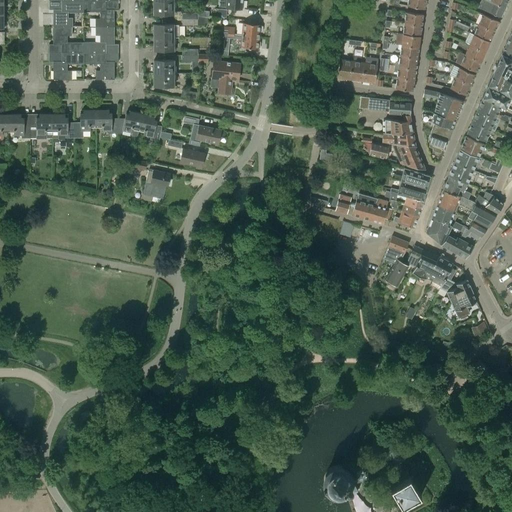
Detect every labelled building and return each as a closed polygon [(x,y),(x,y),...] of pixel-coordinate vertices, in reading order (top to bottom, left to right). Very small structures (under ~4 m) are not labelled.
[(242,0),(227,0),(226,7),(241,9),(242,0)] [(425,0),(408,0),(407,6),(424,9),(424,7),(423,7),(423,4),(425,5),(425,0)] [(481,0),(478,8),(486,11),(488,12),(495,14),(501,16),(505,6),(508,0),(481,0)] [(68,12),(84,12),(84,1),(49,1),(49,10),(53,10),(53,27),(72,27),(72,19),(68,19),(68,12)] [(96,18),(96,27),(115,27),(115,10),(119,10),(119,1),(84,1),(84,12),(100,12),(100,18),(96,18)] [(173,14),(173,1),(154,1),(154,14),(173,14)] [(452,2),(451,8),(456,9),(460,10),(462,5),(457,3),(452,2)] [(216,8),(215,16),(226,17),(226,10),(216,8)] [(404,23),(422,25),(422,18),(421,18),(421,16),(423,16),(423,14),(406,12),(404,23)] [(478,24),(494,31),(497,25),(495,24),(496,22),(498,23),(498,21),(483,14),(478,24)] [(181,25),(197,25),(205,25),(205,22),(208,22),(208,17),(197,17),(197,19),(181,19),(181,25)] [(456,21),(454,25),(467,31),(469,27),(456,21)] [(243,23),(242,35),(259,36),(259,31),(261,31),(261,26),(259,26),(260,24),(243,23)] [(421,32),(422,25),(404,23),(403,34),(420,36),(420,35),(418,35),(419,32),(421,32)] [(154,24),(154,37),(173,37),(173,38),(179,38),(179,25),(174,25),(174,24),(154,24)] [(474,34),(490,41),(490,40),(488,39),(489,37),(491,38),(494,31),(478,24),(476,28),(474,34)] [(72,35),(72,27),(53,27),(53,44),(49,44),(49,53),(84,53),(84,42),(68,42),(68,35),(72,35)] [(100,42),(84,42),(84,53),(118,53),(118,44),(115,44),(115,27),(96,27),(96,35),(100,35),(100,42)] [(229,38),(242,39),(241,47),(257,48),(258,47),(259,47),(260,42),(258,42),(259,36),(242,35),(233,34),(227,33),(227,32),(220,31),(219,38),(217,54),(227,55),(229,38)] [(399,43),(398,44),(419,47),(419,40),(418,40),(418,37),(420,38),(420,36),(403,34),(402,43),(399,43)] [(489,43),(490,41),(474,34),(469,44),(485,51),(488,45),(486,44),(487,42),(489,43)] [(173,38),(173,37),(154,37),(154,50),(173,50),(173,38)] [(401,47),(400,56),(417,58),(417,56),(415,56),(416,54),(418,54),(419,47),(398,44),(398,47),(401,47)] [(469,44),(469,45),(465,54),(481,61),(481,60),(480,59),(481,57),(482,58),(485,51),(469,44)] [(511,48),(506,45),(502,54),(511,59),(511,48)] [(84,53),(49,53),(49,62),(53,62),(53,79),(72,79),(72,70),(67,70),(67,64),(84,64),(84,53)] [(118,62),(118,53),(84,53),(84,64),(100,64),(100,70),(96,70),(96,79),(115,79),(115,62),(118,62)] [(480,63),(481,61),(465,54),(460,65),(476,72),(479,65),(477,64),(478,62),(480,63)] [(511,97),(510,96),(511,92),(511,59),(502,54),(496,66),(496,67),(494,71),(494,72),(488,86),(510,97),(511,98),(511,97)] [(417,59),(417,58),(400,56),(399,62),(395,61),(395,66),(416,69),(417,62),(415,61),(415,59),(417,59)] [(350,80),(352,61),(340,59),(337,78),(345,79),(345,77),(349,77),(348,79),(350,80)] [(154,60),(154,73),(174,73),(174,60),(154,60)] [(239,64),(213,61),(212,77),(219,77),(217,92),(230,94),(231,81),(237,81),(239,64)] [(365,63),(352,61),(350,80),(351,80),(352,78),(355,78),(354,80),(362,81),(365,63)] [(365,63),(362,81),(370,82),(370,80),(373,81),(373,83),(375,83),(377,64),(365,63)] [(415,76),(416,69),(395,66),(394,71),(398,71),(397,77),(414,79),(414,78),(412,78),(413,75),(415,76)] [(472,81),(475,74),(459,67),(455,78),(470,85),(471,83),(469,82),(470,80),(472,81)] [(174,86),(174,73),(154,73),(154,86),(174,86)] [(414,79),(397,77),(396,84),(392,83),(392,88),(413,91),(414,83),(412,83),(412,81),(414,81),(414,79)] [(470,85),(455,78),(450,88),(466,95),(469,88),(467,87),(468,85),(470,86),(470,85)] [(505,108),(510,97),(488,86),(483,97),(501,105),(501,106),(505,108)] [(182,90),(181,96),(196,99),(197,92),(182,90)] [(439,93),(427,90),(424,90),(423,96),(434,98),(438,99),(433,112),(441,115),(443,112),(456,117),(463,101),(453,97),(439,93)] [(389,102),(390,99),(388,99),(388,100),(377,98),(375,98),(370,98),(370,97),(369,97),(368,109),(388,111),(389,102)] [(497,114),(501,106),(501,105),(483,97),(477,109),(496,117),(508,123),(508,122),(511,124),(511,117),(510,117),(504,115),(503,116),(501,115),(497,114)] [(389,102),(388,111),(388,113),(403,114),(404,114),(404,115),(410,115),(411,103),(389,102)] [(452,128),(456,117),(443,112),(441,115),(433,112),(432,116),(426,115),(427,111),(422,109),(422,119),(434,122),(452,128)] [(491,129),(496,117),(477,109),(472,121),(491,129)] [(80,122),(74,122),(74,138),(80,138),(80,131),(90,131),(90,126),(96,126),(96,110),(83,110),(83,113),(80,113),(80,122)] [(111,134),(117,134),(118,118),(112,118),(112,113),(109,113),(109,110),(96,110),(96,126),(101,126),(101,131),(111,131),(111,134)] [(122,131),(132,133),(131,135),(137,136),(139,129),(142,113),(129,111),(128,114),(125,114),(124,118),(118,118),(117,134),(122,134),(122,131)] [(139,129),(144,130),(143,135),(153,137),(152,140),(158,141),(162,126),(156,125),(157,120),(154,119),(154,116),(142,113),(139,129)] [(21,114),(8,114),(8,130),(13,130),(13,136),(24,135),(24,138),(30,138),(29,117),(21,117),(21,114)] [(46,138),(52,138),(52,130),(52,114),(39,114),(39,117),(29,117),(30,138),(36,138),(36,135),(46,135),(46,138)] [(68,138),(74,138),(74,122),(68,122),(68,117),(65,117),(65,114),(52,114),(52,130),(52,138),(58,138),(58,135),(68,135),(68,138)] [(403,121),(385,119),(386,133),(389,133),(391,133),(413,133),(410,115),(404,115),(404,114),(403,114),(403,121)] [(197,125),(198,119),(184,117),(183,123),(193,125),(189,144),(199,146),(200,140),(218,144),(220,130),(197,125)] [(452,129),(452,128),(434,122),(422,119),(422,125),(424,126),(425,125),(432,127),(431,131),(423,129),(424,133),(430,134),(430,133),(448,139),(451,131),(450,130),(450,129),(452,129)] [(485,141),(491,129),(472,121),(467,133),(485,141)] [(416,146),(413,133),(391,133),(389,133),(389,143),(390,143),(392,143),(416,146)] [(430,133),(430,134),(428,139),(428,141),(430,142),(430,143),(429,143),(429,144),(430,144),(429,147),(433,148),(432,150),(440,153),(442,148),(443,149),(444,149),(443,148),(444,147),(445,147),(448,139),(430,133)] [(460,149),(478,157),(484,144),(466,136),(460,149)] [(182,142),(169,139),(167,145),(181,148),(182,142)] [(372,141),(369,154),(385,158),(389,145),(372,141)] [(494,145),(501,148),(504,150),(511,148),(511,141),(500,141),(500,142),(496,142),(494,145)] [(416,146),(392,143),(400,163),(425,169),(416,146)] [(183,149),(180,162),(202,167),(204,153),(183,149)] [(478,157),(460,149),(454,162),(473,170),(478,157)] [(147,162),(133,159),(131,166),(146,169),(147,162)] [(497,159),(495,164),(502,167),(504,161),(497,159)] [(449,176),(463,182),(467,183),(473,170),(454,162),(448,176),(449,176)] [(488,169),(499,173),(502,167),(495,164),(491,163),(488,169)] [(163,198),(166,186),(167,186),(170,173),(149,168),(144,194),(163,198)] [(404,168),(401,181),(426,188),(430,176),(404,168)] [(459,191),(463,182),(449,176),(443,190),(455,195),(455,194),(458,196),(458,195),(467,199),(470,193),(464,191),(463,193),(459,191)] [(423,200),(426,188),(401,181),(399,190),(391,188),(391,191),(423,200)] [(474,202),(467,200),(467,199),(458,195),(458,196),(455,194),(455,195),(443,190),(437,204),(454,211),(458,202),(465,205),(466,204),(472,207),(468,217),(473,220),(488,227),(488,226),(490,219),(492,220),(497,214),(480,204),(479,204),(474,202)] [(423,200),(391,191),(391,193),(392,194),(391,196),(391,199),(396,201),(397,197),(405,199),(404,203),(421,208),(423,200)] [(497,214),(503,204),(494,196),(486,192),(483,198),(485,198),(484,199),(480,204),(497,214)] [(352,215),(360,217),(372,221),(377,200),(377,198),(358,193),(357,199),(356,199),(355,203),(349,202),(339,199),(336,210),(346,213),(349,205),(354,207),(352,215)] [(479,195),(474,202),(479,204),(480,204),(484,199),(485,198),(483,198),(479,195)] [(388,201),(377,198),(377,200),(372,221),(383,224),(386,213),(390,215),(392,209),(386,207),(388,201)] [(421,208),(404,203),(402,210),(418,215),(421,208)] [(437,204),(432,216),(449,224),(454,211),(437,204)] [(418,215),(402,210),(399,217),(395,216),(394,222),(402,224),(414,227),(418,215)] [(433,238),(442,245),(447,236),(452,226),(449,224),(432,216),(426,231),(426,232),(433,238)] [(488,227),(473,220),(467,230),(470,231),(481,237),(488,227)] [(340,233),(350,236),(353,226),(343,223),(340,233)] [(408,242),(392,236),(383,258),(394,263),(385,280),(396,286),(408,265),(400,260),(404,252),(404,253),(408,242)] [(448,237),(447,236),(442,245),(444,246),(465,258),(474,247),(457,238),(456,239),(450,236),(448,237)] [(414,266),(411,272),(419,276),(430,252),(415,246),(415,245),(414,245),(407,263),(414,266)] [(438,256),(430,252),(419,276),(425,278),(426,277),(431,280),(436,269),(433,267),(438,256)] [(436,269),(431,280),(441,285),(445,277),(450,280),(455,270),(451,268),(453,264),(438,256),(433,267),(436,269)] [(471,289),(466,279),(456,283),(450,280),(445,277),(441,285),(440,287),(446,291),(450,300),(464,293),(463,292),(471,289)] [(455,311),(476,301),(471,289),(463,292),(464,293),(450,300),(455,311)] [(476,325),(480,334),(488,332),(483,321),(476,325)] [(392,457),(398,459),(404,456),(405,449),(402,444),(396,442),(390,445),(389,451),(392,457)] [(332,494),(337,495),(341,495),(345,494),(348,492),(350,490),(351,489),(352,485),(353,480),(352,476),(349,472),(346,469),(342,468),(337,467),(333,469),(329,471),(326,475),(325,479),(325,483),(326,488),(329,491),(332,494)] [(394,485),(390,487),(401,507),(421,495),(410,476),(409,476),(406,471),(402,473),(401,471),(394,475),(395,477),(391,480),(394,485)] [(355,511),(351,497),(350,493),(360,487),(358,484),(351,489),(350,490),(348,492),(345,494),(347,497),(351,511),(355,511)]
